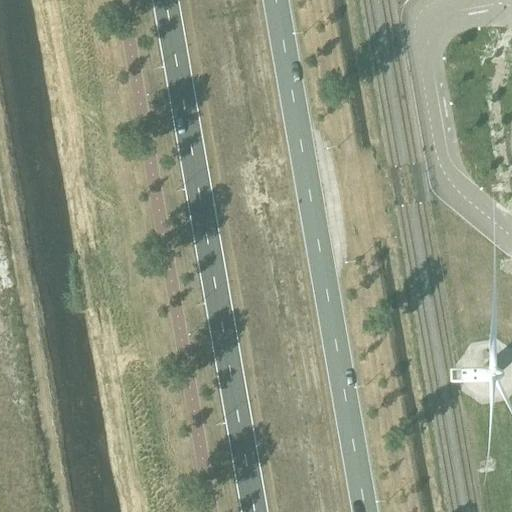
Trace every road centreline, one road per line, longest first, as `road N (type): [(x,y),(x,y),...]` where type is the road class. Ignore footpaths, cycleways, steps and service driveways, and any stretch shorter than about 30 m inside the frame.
road 1 (primary): [(167,0),(257,511)]
road 2 (primary): [(365,511),(276,0)]
road 3 (unclassified): [(465,0),(428,6),(417,33),(442,185),(511,242)]
